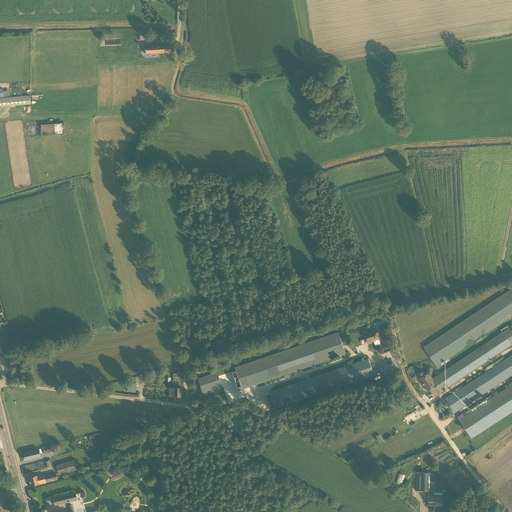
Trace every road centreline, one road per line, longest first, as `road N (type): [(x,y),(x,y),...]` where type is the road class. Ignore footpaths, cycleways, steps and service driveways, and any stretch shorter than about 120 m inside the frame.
road 1 (track): [(183,370),(125,179),(165,98),(179,0)]
road 2 (track): [(511,271),(183,370)]
road 3 (track): [(506,511),(417,395),(401,367),(388,306)]
road 4 (track): [(417,52),(308,71),(295,0)]
road 5 (unclassified): [(0,384),(181,405)]
road 6 (track): [(0,26),(178,26)]
road 7 (track): [(127,169),(273,186)]
